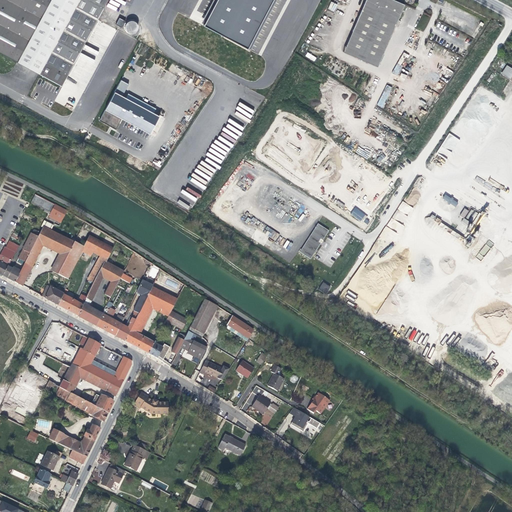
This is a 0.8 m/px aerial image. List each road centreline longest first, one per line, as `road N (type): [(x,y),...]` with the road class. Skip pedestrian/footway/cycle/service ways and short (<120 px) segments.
road 1 (track): [(109,175),(256,280),(334,296)]
road 2 (residential): [(136,357),(296,456)]
road 3 (tertiary): [(65,511),(136,357)]
road 4 (tertiary): [(0,282),(136,357)]
road 5 (track): [(109,175),(92,158),(0,115)]
